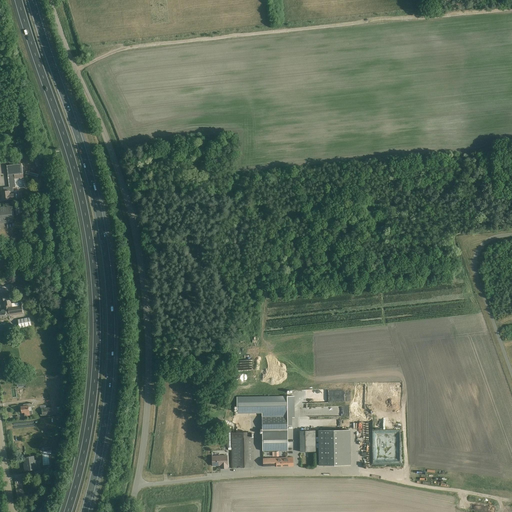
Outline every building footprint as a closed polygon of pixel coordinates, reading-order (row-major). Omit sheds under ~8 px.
[(3,200),(8,200),(14,199),(19,199),(18,193),(14,193),(13,188),(16,187),(15,179),(24,178),(22,164),(7,165),(10,190),(1,192),(3,200)] [(0,207),(0,223),(13,222),(11,206),(0,207)] [(17,274),(18,284),(25,283),(24,281),(22,281),(21,274),(17,274)] [(10,294),(3,295),(4,302),(5,310),(10,309),(10,306),(17,305),(17,303),(11,303),(10,294)] [(10,309),(5,310),(1,310),(2,312),(0,311),(0,318),(3,318),(10,317),(10,315),(23,313),(21,304),(19,305),(19,302),(17,303),(17,305),(10,306),(10,309)] [(19,328),(26,327),(31,326),(30,317),(18,319),(19,328)] [(251,357),(233,357),(234,369),(251,368),(251,357)] [(262,413),(262,432),(287,432),(287,422),(287,416),(288,416),(287,396),(237,397),(237,414),(262,413)] [(24,413),(25,416),(32,415),(32,411),(31,406),(33,406),(32,403),(24,405),(24,406),(21,406),(22,413),(24,413)] [(58,414),(61,414),(61,407),(57,407),(42,408),(42,416),(58,414)] [(350,430),(319,430),(319,466),(350,465),(350,430)] [(315,431),(300,431),(300,452),(315,452),(315,431)] [(262,432),(263,451),(274,451),(288,451),(287,432),(262,432)] [(232,433),(232,438),(233,468),(254,467),(253,437),(252,437),(252,433),(232,433)] [(213,466),(220,466),(223,465),(223,468),(228,468),(228,463),(227,455),(212,456),(213,466)] [(33,456),(25,458),(26,466),(25,466),(25,471),(36,469),(36,464),(34,465),(33,456)] [(263,458),(263,467),(293,466),(293,461),(293,457),(263,458)] [(366,494),(366,505),(381,504),(381,493),(372,493),(372,494),(366,494)]
